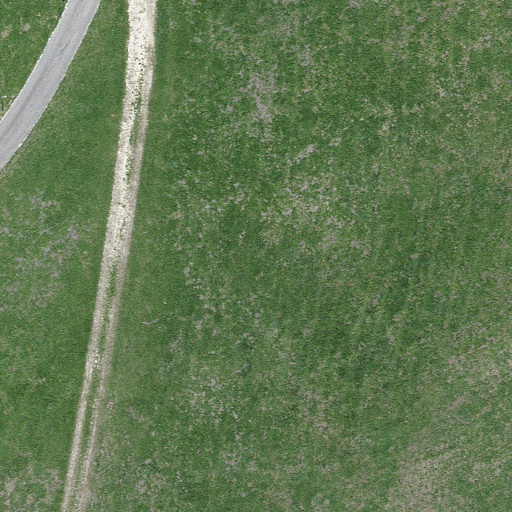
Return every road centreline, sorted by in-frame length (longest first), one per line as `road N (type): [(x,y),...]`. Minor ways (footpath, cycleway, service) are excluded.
road 1 (track): [(139,0),(142,58),(91,442),(73,511)]
road 2 (unclassified): [(0,134),(80,0)]
